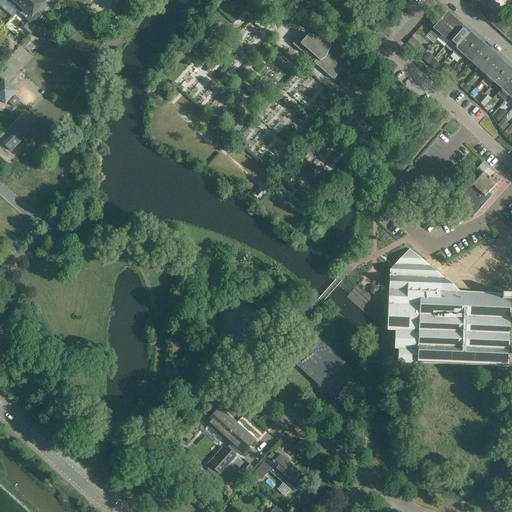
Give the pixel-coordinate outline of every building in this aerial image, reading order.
[(3,0),(17,12),(27,0),(3,0)] [(45,3),(41,0),(27,0),(17,12),(34,27),(43,17),(37,12),(45,3)] [(473,0),(468,6),(474,11),(481,2),(478,0),(473,0)] [(478,0),(481,2),(483,4),(484,3),(489,7),(493,11),(497,14),(501,9),(490,0),(478,0)] [(477,11),(481,16),(489,7),(484,3),(483,4),(477,11)] [(489,7),(481,16),(486,20),(493,11),(489,7)] [(493,11),(486,20),(490,24),(498,16),(497,14),(493,11)] [(448,12),(433,28),(428,33),(437,40),(441,35),(455,19),(448,12)] [(498,16),(490,24),(495,28),(503,20),(498,16)] [(455,19),(441,35),(448,42),(463,26),(455,19)] [(503,20),(495,28),(500,32),(507,24),(503,20)] [(507,24),(500,32),(504,36),(511,27),(511,26),(510,27),(507,24)] [(463,26),(448,42),(456,49),(471,33),(463,26)] [(309,35),(308,37),(303,33),(293,45),(290,48),(295,52),(297,49),(303,53),(306,49),(317,60),(314,63),(333,80),(340,72),(340,71),(347,62),(331,48),(331,46),(309,35)] [(460,59),(463,56),(478,39),(471,33),(456,49),(453,53),(460,59)] [(478,39),(463,56),(471,63),(486,46),(478,39)] [(486,46),(471,63),(478,70),(493,53),(486,46)] [(493,53),(478,70),(486,76),(501,60),(493,53)] [(432,58),(427,54),(422,59),(428,64),(432,58)] [(429,64),(435,69),(439,65),(433,60),(429,64)] [(501,60),(486,76),(494,83),(508,67),(501,60)] [(511,69),(508,67),(494,83),(501,90),(511,77),(511,69)] [(11,77),(2,87),(13,96),(22,86),(11,77)] [(511,77),(501,90),(509,97),(511,93),(511,77)] [(16,106),(21,98),(15,94),(10,102),(16,106)] [(502,110),(494,119),(498,122),(506,113),(502,110)] [(237,135),(245,126),(237,119),(229,128),(237,135)] [(16,130),(4,141),(12,151),(24,140),(16,130)] [(496,185),(478,168),(457,192),(479,211),(492,196),(488,193),(496,185)] [(388,305),(387,331),(395,331),(395,349),(399,349),(398,363),(508,367),(508,364),(509,354),(511,299),(511,295),(509,295),(486,294),(485,294),(474,293),(457,292),(452,288),(454,286),(447,280),(446,282),(410,249),(390,271),(389,277),(396,278),(395,305),(388,305)] [(316,337),(293,362),(322,389),(345,364),(316,337)] [(482,390),(440,389),(439,389),(439,407),(456,408),(455,438),(438,438),(437,453),(480,455),(481,439),(464,439),(465,408),(481,409),(482,390)] [(241,455),(254,441),(219,409),(206,423),(230,445),(226,450),(225,449),(209,466),(219,475),(234,458),(233,457),(238,452),(241,455)] [(271,455),(263,464),(254,474),(261,480),(271,469),(296,491),(302,484),(297,479),(301,474),(280,456),(277,460),(271,455)]
